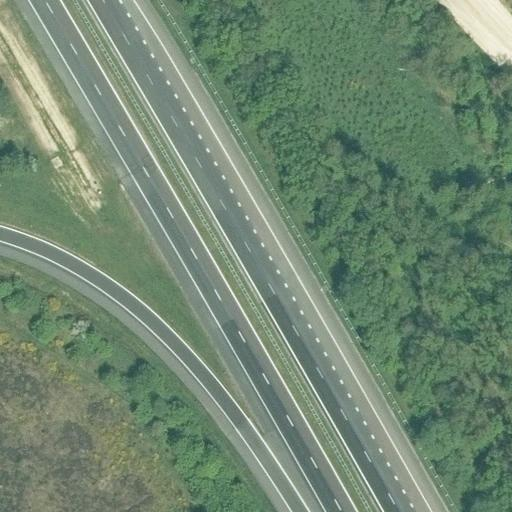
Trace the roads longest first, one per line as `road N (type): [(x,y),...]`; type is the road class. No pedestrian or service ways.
road 1 (motorway): [(43,0),(341,511)]
road 2 (motorway): [(397,511),(100,0)]
road 3 (motorway): [(0,235),(85,271),(126,299),(220,398),(299,511)]
